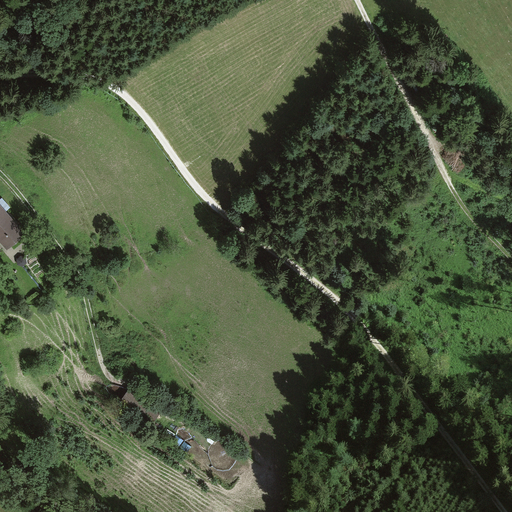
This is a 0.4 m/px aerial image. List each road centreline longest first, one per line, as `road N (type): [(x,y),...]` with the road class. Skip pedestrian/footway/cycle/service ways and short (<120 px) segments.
road 1 (track): [(0,75),(80,73),(136,104),(202,196),(336,305),(381,353),(499,511)]
road 2 (track): [(511,252),(433,155),(355,0)]
road 3 (track): [(122,385),(101,360),(72,262),(0,173)]
